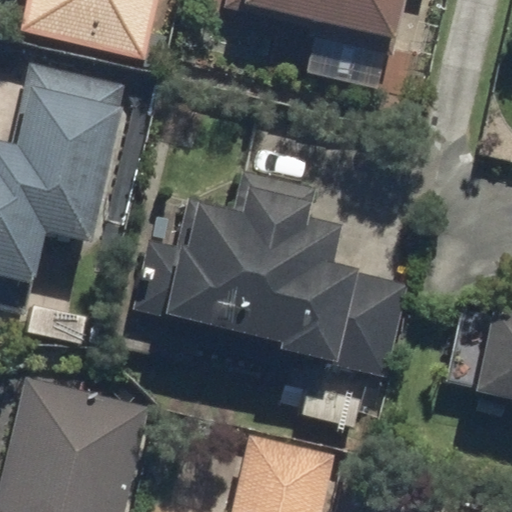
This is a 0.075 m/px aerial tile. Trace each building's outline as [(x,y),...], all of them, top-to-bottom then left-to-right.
[(19,0),(11,39),(141,70),(157,0),(19,0)] [(413,62),(426,0),(222,0),(218,19),(413,62)] [(83,258),(121,88),(27,66),(4,164),(0,162),(0,323),(21,328),(39,248),(83,258)] [(292,420),(371,439),(407,287),(332,269),(341,232),(302,223),(309,192),(237,175),(227,218),(182,207),(171,254),(141,247),(123,321),(185,335),(182,349),(302,377),(292,420)] [(511,319),(480,312),(460,401),(511,412),(511,319)] [(0,511),(117,511),(144,408),(21,378),(0,461),(0,511)] [(312,511),(326,459),(239,438),(220,511),(312,511)]
